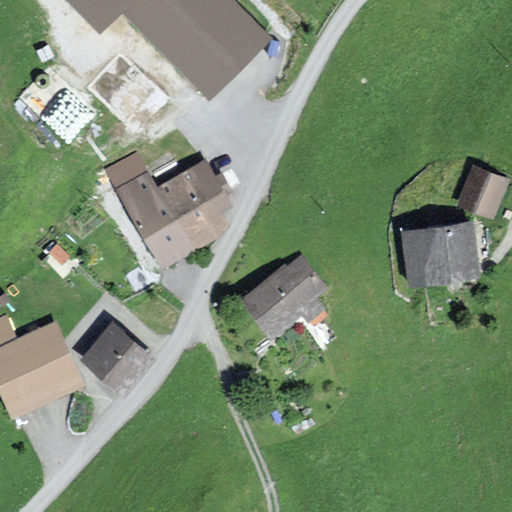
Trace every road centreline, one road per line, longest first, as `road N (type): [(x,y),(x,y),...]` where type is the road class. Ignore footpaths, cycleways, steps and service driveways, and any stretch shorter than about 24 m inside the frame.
road 1 (unclassified): [(31,511),(171,353),(311,70),(355,0)]
road 2 (track): [(273,511),(219,352),(191,316)]
